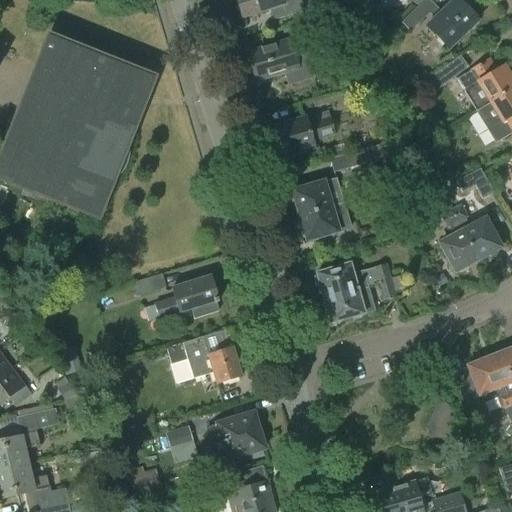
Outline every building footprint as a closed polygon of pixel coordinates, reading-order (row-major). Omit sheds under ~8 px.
[(271,10),(274,21),(303,12),(299,0),(286,0),(282,1),(281,0),(236,0),(242,18),(271,10)] [(315,0),(321,16),(344,9),(340,0),(315,0)] [(427,0),(423,0),(419,5),(400,23),(409,33),(428,15),(433,20),(426,27),(448,50),(477,22),(455,0),(454,0),(441,13),(427,0)] [(341,13),(320,19),(324,33),(345,26),(341,13)] [(363,31),(355,34),(360,49),(368,47),(363,31)] [(0,179),(67,205),(64,212),(75,216),(77,209),(96,216),(109,184),(113,181),(120,172),(123,170),(124,165),(126,161),(127,154),(127,146),(127,144),(127,141),(127,138),(150,80),(48,40),(0,161),(0,179)] [(246,54),(255,82),(284,74),(288,85),(312,78),(301,40),(290,44),(289,41),(246,54)] [(459,57),(426,80),(435,92),(468,68),(459,57)] [(455,80),(473,111),(511,88),(511,78),(505,66),(496,71),(489,59),(470,71),(455,80)] [(511,88),(473,111),(492,144),(511,131),(511,88)] [(306,119),(272,129),(281,158),(314,148),(312,142),(334,136),(328,116),(326,113),(306,119)] [(369,149),(374,164),(393,159),(388,144),(369,149)] [(352,154),(328,160),(332,174),(356,167),(370,164),(366,150),(352,154)] [(421,166),(400,174),(406,191),(427,183),(421,166)] [(477,171),(455,183),(461,194),(474,187),(481,201),(490,195),(477,171)] [(291,203),(295,218),(330,208),(331,209),(343,205),(336,180),(291,192),(294,202),(291,203)] [(422,188),(405,194),(409,206),(427,200),(422,188)] [(451,210),(444,199),(437,203),(443,214),(451,210)] [(460,205),(451,210),(458,224),(468,219),(460,205)] [(330,208),(295,218),(299,232),(302,231),(305,241),(349,229),(346,219),(334,222),(331,209),(330,208)] [(450,237),(438,244),(454,273),(457,271),(460,273),(467,270),(467,266),(478,260),(462,231),(458,224),(451,210),(443,214),(439,217),(450,237)] [(391,225),(394,237),(414,231),(408,212),(398,214),(401,222),(391,225)] [(483,219),(462,231),(478,260),(487,255),(490,257),(496,253),(496,249),(499,248),(483,219)] [(316,277),(314,280),(316,288),(320,289),(323,300),(366,287),(377,284),(389,281),(385,266),(352,276),(349,265),(346,266),(344,264),(337,266),(336,269),(316,275),(316,277)] [(439,288),(447,283),(442,274),(433,279),(439,288)] [(137,292),(133,293),(135,298),(165,289),(162,275),(135,283),(137,292)] [(193,320),(218,313),(216,304),(218,304),(210,277),(170,288),(173,298),(153,304),(158,321),(178,315),(178,313),(190,310),(193,320)] [(389,281),(377,284),(381,299),(394,295),(389,281)] [(366,287),(323,300),(326,310),(324,313),(326,321),(329,322),(330,325),(350,319),(353,321),(360,319),(361,316),(373,312),(366,287)] [(12,309),(2,315),(7,324),(17,318),(12,309)] [(222,332),(182,344),(192,380),(212,374),(215,385),(241,378),(232,349),(227,351),(222,332)] [(34,339),(29,343),(34,349),(39,346),(34,339)] [(34,349),(31,352),(34,356),(39,358),(46,351),(40,345),(39,346),(34,349)] [(501,354),(492,358),(510,405),(511,404),(511,349),(509,347),(502,350),(501,354)] [(0,377),(10,370),(0,357),(0,377)] [(77,358),(64,362),(68,375),(81,371),(77,358)] [(471,375),(460,380),(473,426),(484,422),(484,406),(483,404),(496,398),(500,409),(510,405),(492,358),(482,362),(479,360),(473,362),(472,366),(468,368),(471,375)] [(10,370),(0,377),(0,406),(8,400),(13,408),(29,396),(24,389),(10,370)] [(68,386),(58,391),(65,404),(75,399),(68,386)] [(20,439),(0,443),(0,472),(27,467),(24,453),(40,449),(37,433),(59,429),(56,412),(16,420),(20,439)] [(225,453),(227,460),(262,449),(252,415),(207,429),(215,456),(225,453)] [(426,434),(438,437),(442,419),(430,417),(426,434)] [(149,418),(135,422),(135,424),(137,429),(151,425),(149,418)] [(188,429),(166,436),(171,450),(192,443),(188,429)] [(141,466),(127,470),(129,476),(142,472),(141,466)] [(45,511),(67,508),(64,492),(50,495),(46,479),(30,482),(27,467),(0,472),(0,500),(32,494),(35,511),(45,511)] [(511,467),(499,472),(506,495),(511,492),(511,467)] [(157,471),(147,472),(149,490),(160,489),(157,471)] [(426,478),(377,493),(382,511),(420,511),(418,501),(432,497),(426,478)] [(275,511),(267,482),(246,487),(245,482),(222,488),(228,511),(275,511)] [(206,486),(178,493),(181,506),(185,505),(186,509),(204,504),(202,496),(208,495),(206,486)] [(464,511),(462,501),(435,509),(435,511),(464,511)]
